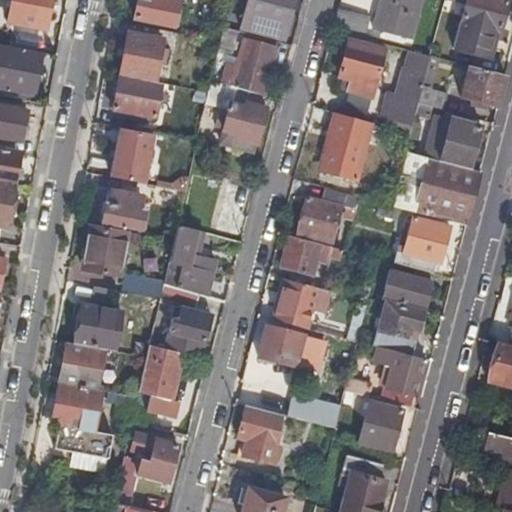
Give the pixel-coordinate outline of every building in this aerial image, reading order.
[(51,0),(11,0),(7,23),(46,30),(51,0)] [(178,0),(137,0),(134,17),(173,26),(178,0)] [(293,0),(247,0),(241,28),(283,39),(293,0)] [(419,0),(380,0),(373,28),(410,38),(419,0)] [(499,32),(507,0),(465,0),(467,0),(454,48),(490,58),(496,32),(499,32)] [(368,17),(338,8),(332,30),(363,37),(368,17)] [(223,28),(235,31),(237,16),(226,13),(223,28)] [(231,45),(235,31),(223,28),(219,42),(231,45)] [(128,32),(119,76),(154,82),(162,40),(128,32)] [(267,83),(271,69),(276,47),(244,39),(232,85),(264,94),(267,83)] [(339,75),(344,76),(353,79),(352,86),(373,92),(375,84),(372,83),(380,54),(386,55),(388,49),(349,39),(339,75)] [(210,83),(222,86),(231,45),(219,42),(210,83)] [(0,87),(33,94),(41,55),(0,47),(0,87)] [(411,84),(422,87),(425,74),(431,55),(420,53),(411,84)] [(422,87),(432,90),(441,58),(431,55),(425,74),(422,87)] [(486,104),(497,107),(505,75),(468,65),(459,97),(471,100),(486,104)] [(279,71),(271,69),(267,83),(276,85),(279,71)] [(154,82),(119,76),(113,109),(155,118),(162,84),(154,82)] [(344,76),(342,83),(352,86),(353,79),(344,76)] [(411,132),(418,104),(422,87),(411,84),(394,79),(381,125),(411,132)] [(264,107),(266,97),(222,86),(210,83),(207,93),(205,105),(213,107),(222,109),(217,128),(216,129),(224,130),(224,131),(238,134),(234,147),(253,152),(255,144),(256,144),(265,107),(264,107)] [(418,104),(444,111),(448,95),(432,90),(422,87),(418,104)] [(205,105),(207,93),(196,91),(193,102),(205,105)] [(471,100),(470,105),(485,109),(486,104),(471,100)] [(189,120),(201,122),(205,105),(193,102),(189,120)] [(25,111),(0,106),(0,137),(20,141),(25,111)] [(430,108),(420,106),(418,114),(427,116),(430,108)] [(208,125),(217,128),(222,109),(213,107),(208,125)] [(372,123),(333,113),(328,132),(334,134),(323,173),(357,182),(372,123)] [(438,161),(450,118),(433,113),(421,157),(438,161)] [(438,161),(469,169),(481,126),(450,118),(438,161)] [(153,134),(120,128),(111,174),(143,180),(153,134)] [(0,182),(14,185),(19,186),(22,173),(16,172),(20,153),(0,149),(0,182)] [(417,206),(467,219),(480,172),(469,169),(438,161),(421,157),(406,153),(393,206),(415,211),(417,206)] [(0,225),(6,227),(14,185),(0,182),(0,225)] [(321,202),(329,203),(332,190),(324,188),(321,202)] [(106,203),(102,223),(141,230),(145,211),(142,211),(143,204),(140,203),(142,197),(111,190),(109,203),(106,203)] [(359,197),(332,190),(329,203),(321,202),(307,198),(297,234),(331,243),(341,207),(356,211),(359,197)] [(391,214),(393,206),(375,201),(373,210),(391,214)] [(397,263),(434,273),(436,261),(440,262),(450,226),(414,217),(404,252),(400,251),(397,263)] [(126,232),(92,225),(84,264),(100,267),(99,272),(98,273),(117,276),(126,232)] [(191,291),(206,295),(215,261),(196,256),(191,256),(197,231),(177,226),(174,241),(165,279),(164,284),(191,291)] [(196,256),(202,232),(197,231),(191,256),(196,256)] [(342,250),(289,236),(281,267),(312,275),(317,259),(326,262),(328,255),(341,258),(342,250)] [(100,267),(84,264),(83,269),(99,272),(100,267)] [(386,303),(423,312),(431,282),(389,271),(382,298),(386,299),(386,303)] [(161,298),(164,284),(165,279),(124,272),(121,291),(151,297),(161,298)] [(323,289),(278,277),(267,318),(299,326),(305,305),(318,309),(323,289)] [(182,307),(187,309),(191,291),(164,284),(161,298),(160,301),(182,307)] [(114,290),(93,286),(90,300),(111,304),(114,290)] [(417,331),(423,312),(386,303),(374,346),(394,351),(411,355),(415,340),(406,337),(408,329),(417,331)] [(81,304),(73,344),(104,350),(114,351),(121,311),(81,304)] [(183,352),(201,356),(209,321),(195,317),(196,311),(187,309),(182,307),(181,313),(174,312),(173,317),(182,320),(179,329),(174,350),(183,352)] [(150,344),(174,350),(179,329),(154,323),(150,344)] [(266,325),(257,357),(262,358),(275,361),(294,366),(303,335),(266,325)] [(342,337),(314,330),(311,340),(340,347),(342,337)] [(355,351),(358,341),(342,337),(340,347),(355,351)] [(511,344),(510,344),(498,341),(488,380),(490,381),(486,394),(510,401),(511,391),(511,344)] [(73,344),(65,342),(58,383),(96,390),(104,350),(73,344)] [(172,398),(183,352),(174,350),(150,344),(146,358),(139,390),(172,398)] [(382,400),(413,408),(427,359),(411,355),(394,351),(385,386),(382,400)] [(345,390),(368,396),(372,383),(349,376),(348,380),(345,390)] [(93,431),(101,391),(96,390),(58,383),(50,423),(59,425),(93,431)] [(368,396),(382,400),(385,386),(372,383),(368,396)] [(264,394),(260,409),(277,414),(295,418),(299,403),(264,394)] [(360,445),(372,448),(373,445),(392,450),(403,410),(372,402),(360,445)] [(260,409),(244,405),(236,438),(241,439),(246,440),(241,456),(273,464),(278,446),(270,444),(277,414),(260,409)] [(108,460),(112,435),(93,431),(59,425),(55,449),(108,460)] [(148,453),(152,436),(135,431),(131,449),(148,453)] [(511,437),(493,433),(488,452),(511,458),(500,506),(505,508),(511,509),(511,437)] [(178,442),(152,436),(148,453),(147,458),(142,457),(138,472),(168,480),(178,442)] [(246,440),(241,439),(236,455),(241,456),(246,440)] [(317,504),(342,511),(378,511),(381,503),(380,503),(387,480),(380,478),(384,462),(348,453),(343,473),(351,475),(347,488),(317,504)] [(120,474),(130,476),(134,458),(124,456),(120,474)] [(474,469),(456,463),(449,493),(466,498),(474,469)] [(351,475),(343,473),(339,486),(347,488),(351,475)] [(113,503),(127,505),(133,477),(130,476),(120,474),(113,503)] [(280,511),(285,497),(248,487),(241,511),(280,511)] [(136,511),(128,510),(130,506),(127,505),(113,503),(111,511),(136,511)]
